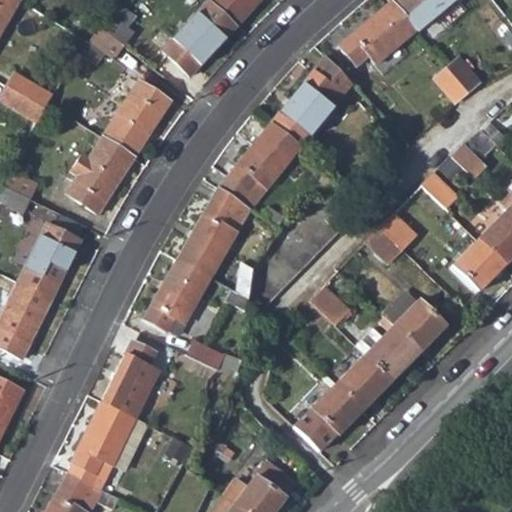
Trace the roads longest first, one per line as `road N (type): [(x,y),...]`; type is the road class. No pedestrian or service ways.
road 1 (residential): [(4,511),(145,236),(202,143),(337,0)]
road 2 (secondary): [(357,511),(511,358)]
